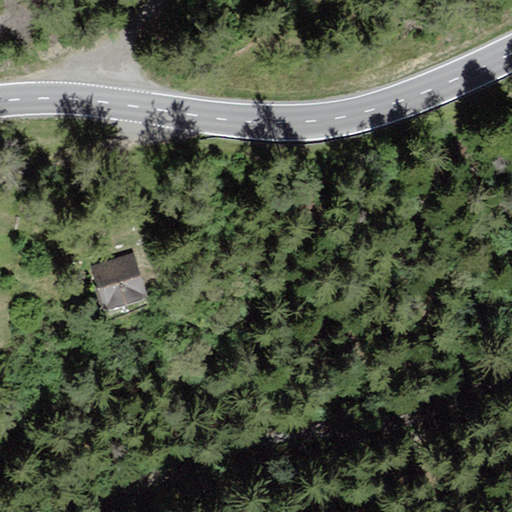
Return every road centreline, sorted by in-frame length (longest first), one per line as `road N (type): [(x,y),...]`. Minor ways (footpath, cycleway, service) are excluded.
road 1 (tertiary): [(0,103),(72,98),(314,120),(382,112),(511,67)]
road 2 (track): [(72,98),(161,0)]
